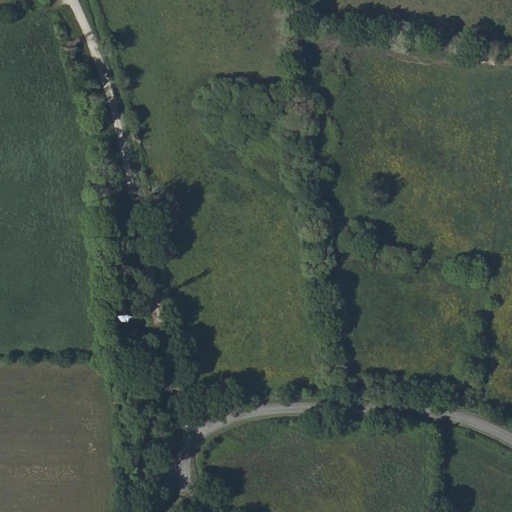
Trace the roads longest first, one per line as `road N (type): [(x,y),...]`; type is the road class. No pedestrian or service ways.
road 1 (track): [(190,443),(162,373),(103,80),(72,0)]
road 2 (unclassified): [(511,438),(429,414),(287,407),(219,422),(190,443),(180,465)]
